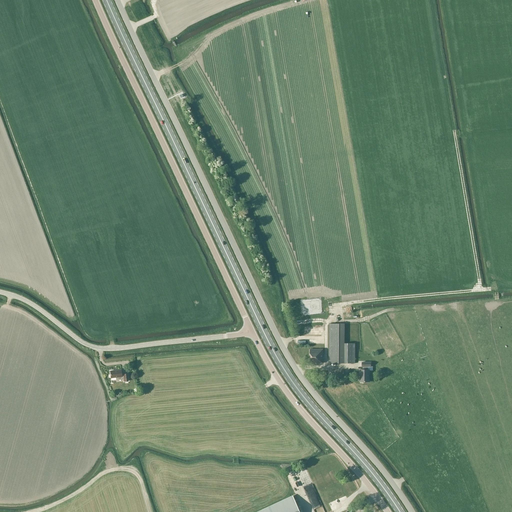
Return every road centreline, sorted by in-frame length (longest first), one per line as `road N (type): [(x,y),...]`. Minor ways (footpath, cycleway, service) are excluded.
road 1 (unclassified): [(117,0),(284,351),(411,511)]
road 2 (primary): [(399,511),(285,373),(106,0)]
road 3 (unclassified): [(95,0),(252,332)]
road 4 (unclassified): [(252,332),(93,347),(25,299),(0,294)]
road 5 (unclassified): [(252,332),(294,403),(386,511)]
